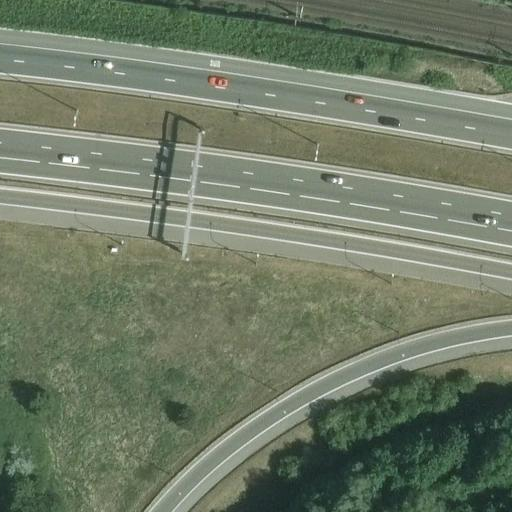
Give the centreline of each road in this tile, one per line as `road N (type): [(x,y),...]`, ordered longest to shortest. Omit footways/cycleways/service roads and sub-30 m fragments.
road 1 (motorway): [(0,195),(341,242),(511,276)]
road 2 (motorway): [(0,148),(511,228)]
road 3 (motorway): [(511,133),(0,57)]
road 4 (motorway): [(160,511),(211,458),(272,415),(388,357),(511,329)]
